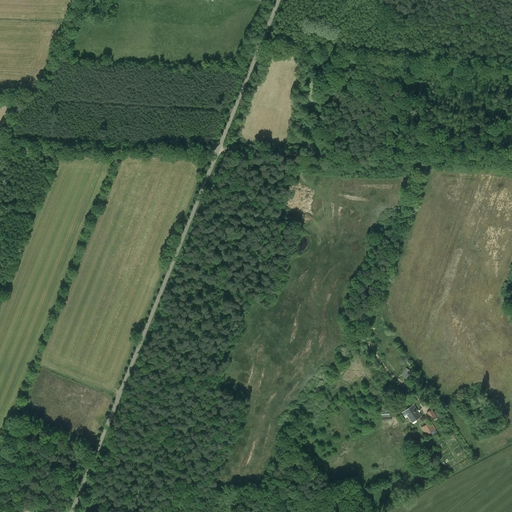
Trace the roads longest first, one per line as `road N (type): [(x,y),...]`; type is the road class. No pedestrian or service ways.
road 1 (unclassified): [(72,511),(274,0)]
road 2 (track): [(0,145),(511,163)]
